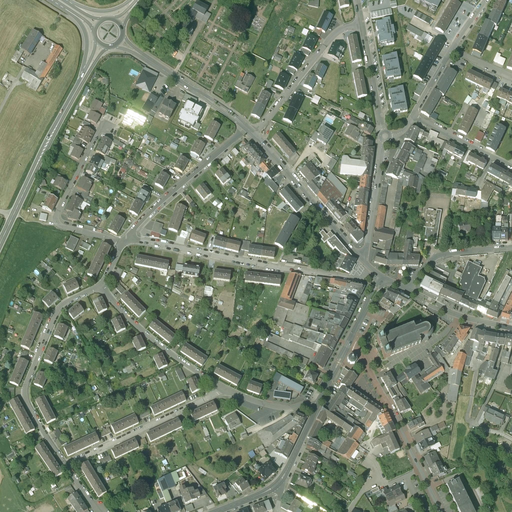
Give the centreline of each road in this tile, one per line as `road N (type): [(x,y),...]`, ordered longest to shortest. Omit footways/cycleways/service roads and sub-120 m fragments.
road 1 (residential): [(124,241),(354,278),(371,269)]
road 2 (residential): [(98,287),(61,306),(26,382),(28,406),(65,465)]
road 3 (residential): [(441,511),(352,334)]
road 4 (residential): [(107,125),(56,224),(124,241)]
road 5 (secondary): [(80,82),(0,243)]
road 6 (residential): [(65,465),(223,390)]
road 7 (residential): [(246,127),(124,241)]
road 8 (tertiary): [(254,134),(362,259)]
road 9 (residential): [(223,390),(98,287)]
road 10 (residential): [(361,23),(335,33),(254,134)]
road 11 (tertiary): [(139,54),(246,127)]
road 12 (residential): [(385,136),(362,259)]
road 13 (residential): [(511,247),(439,256),(408,291)]
